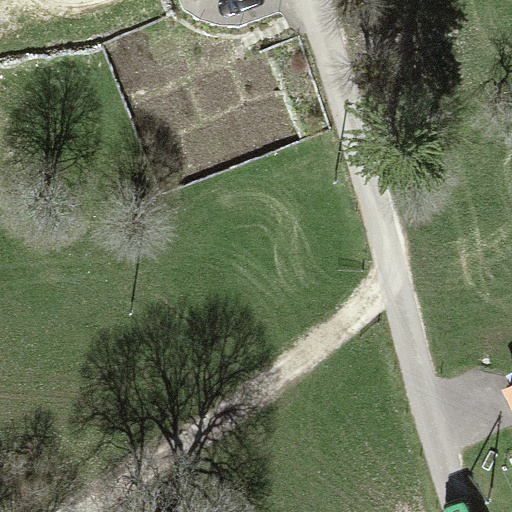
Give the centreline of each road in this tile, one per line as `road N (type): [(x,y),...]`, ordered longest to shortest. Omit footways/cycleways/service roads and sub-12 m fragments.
road 1 (unclassified): [(461,511),(349,114),(306,0)]
road 2 (track): [(393,274),(289,372),(77,511)]
